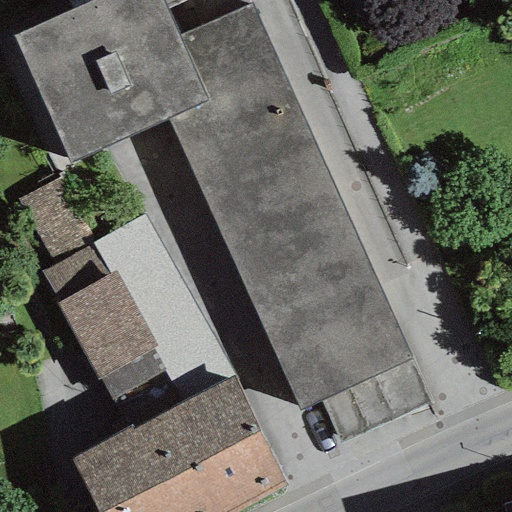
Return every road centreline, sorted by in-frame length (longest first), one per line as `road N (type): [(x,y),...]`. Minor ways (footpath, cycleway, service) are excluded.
road 1 (residential): [(490,441),(283,0)]
road 2 (residential): [(490,441),(359,494)]
